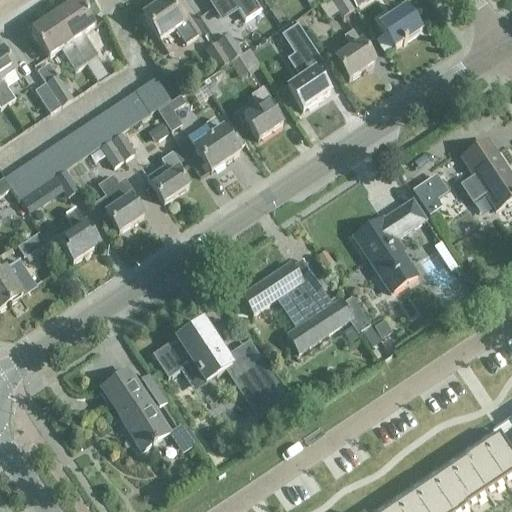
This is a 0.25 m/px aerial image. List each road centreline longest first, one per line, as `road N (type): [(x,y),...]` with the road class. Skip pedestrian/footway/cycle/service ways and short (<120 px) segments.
road 1 (secondary): [(0,378),(504,48)]
road 2 (residential): [(226,511),(511,322)]
